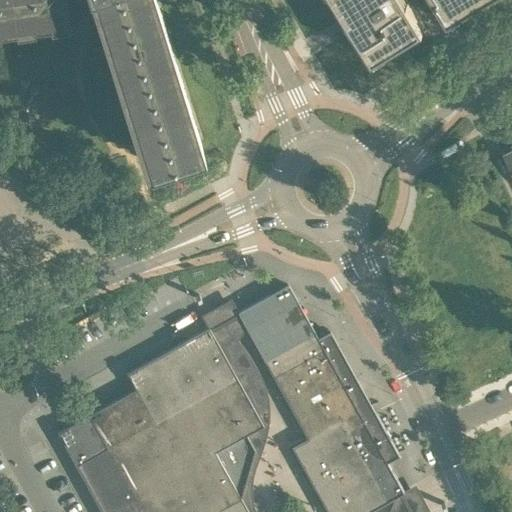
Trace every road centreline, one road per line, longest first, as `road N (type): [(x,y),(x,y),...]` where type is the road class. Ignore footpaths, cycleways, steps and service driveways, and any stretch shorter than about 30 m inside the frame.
road 1 (secondary): [(0,310),(282,202)]
road 2 (residential): [(438,433),(341,227)]
road 3 (secondary): [(357,161),(511,59)]
road 4 (residential): [(307,147),(229,0)]
